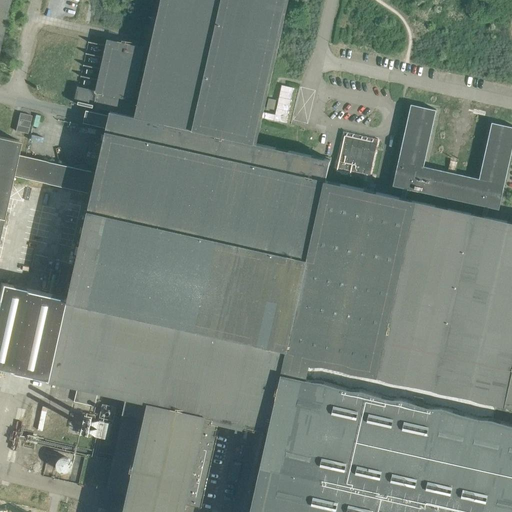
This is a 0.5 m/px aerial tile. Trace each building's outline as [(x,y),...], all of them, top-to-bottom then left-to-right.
[(0,0),(0,40),(8,0),(0,0)] [(101,68),(101,69),(99,80),(98,80),(96,91),(78,87),(74,103),(81,105),(111,111),(205,132),(256,143),(260,125),(262,116),(262,114),(266,96),(267,93),(269,82),(287,0),(161,0),(154,35),(147,34),(144,48),(107,40),(106,45),(106,46),(104,57),(103,57),(101,68)] [(264,114),(262,114),(262,116),(264,116),(264,118),(282,122),(288,121),(296,88),(284,85),(277,115),(265,112),(264,114)] [(279,101),(268,98),(266,108),(277,111),(279,101)] [(407,189),(484,206),(482,216),(486,217),(488,207),(499,210),(511,149),(511,126),(505,125),(503,125),(491,122),(479,178),(424,166),(436,110),(425,107),(422,107),(411,104),(392,186),(403,188),(401,198),(405,199),(407,189)] [(0,283),(0,368),(51,380),(77,386),(98,390),(127,397),(126,401),(218,421),(237,426),(242,427),(243,423),(260,427),(265,428),(270,429),(282,373),(305,378),(306,375),(308,365),(337,372),(338,369),(339,369),(417,386),(496,404),(511,407),(511,222),(486,217),(482,216),(456,210),(405,199),(401,198),(373,191),(365,190),(363,189),(325,181),(330,160),(256,143),(205,132),(111,111),(110,116),(86,110),(83,123),(107,128),(103,144),(97,173),(92,193),(90,205),(81,245),(76,265),(72,284),(69,298),(0,283)] [(19,112),(16,130),(29,133),(32,114),(19,112)] [(370,175),(378,139),(343,131),(335,167),(370,175)] [(0,223),(11,175),(92,193),(97,173),(16,154),(19,141),(0,136),(0,223)] [(310,379),(305,378),(282,373),(270,429),(256,489),(250,511),(511,511),(511,424),(474,416),(473,415),(445,409),(444,409),(413,402),(320,381),(310,379)] [(77,386),(74,402),(94,406),(98,390),(77,386)] [(184,511),(185,510),(186,504),(201,508),(208,478),(216,439),(217,435),(215,435),(217,428),(218,421),(126,401),(114,455),(114,456),(114,457),(106,489),(112,490),(118,491),(128,494),(128,497),(125,509),(124,511),(184,511)] [(87,433),(110,437),(111,428),(103,427),(104,421),(94,419),(95,415),(90,414),(87,433)] [(73,465),(72,462),(71,459),(68,457),(65,457),(62,457),(59,459),(57,462),(57,465),(57,468),(59,470),(61,472),(64,473),(66,473),(68,472),(70,471),(72,468),(73,465)]
